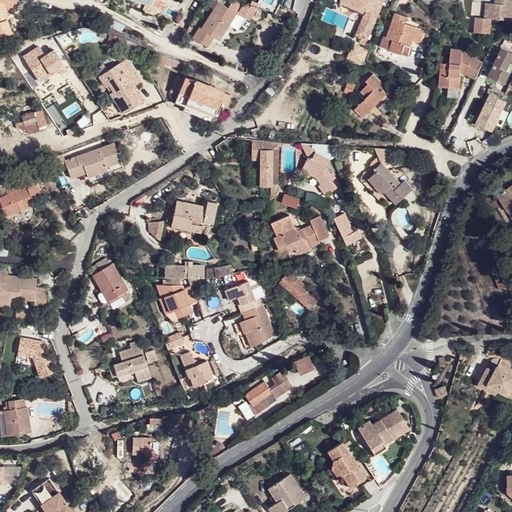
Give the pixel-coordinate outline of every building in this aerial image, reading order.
[(0,0),(0,38),(9,35),(4,22),(1,22),(0,18),(0,16),(4,15),(3,11),(14,6),(12,0),(0,0)] [(366,11),(340,0),(338,5),(364,15),(366,11)] [(383,0),(340,0),(366,11),(364,15),(362,22),(372,26),(383,0)] [(511,0),(497,0),(497,4),(493,4),(492,19),(511,21),(511,0)] [(239,7),(231,3),(228,8),(217,2),(201,30),(198,29),(192,39),(207,49),(211,42),(204,38),(207,33),(219,41),(229,23),(238,28),(244,17),(236,12),(239,7)] [(487,19),(477,19),(476,34),(491,34),(492,19),(487,19)] [(401,54),(406,56),(408,49),(407,49),(409,43),(417,46),(422,31),(392,21),(385,41),(391,43),(387,53),(400,57),(401,54)] [(372,26),(362,22),(356,35),(360,37),(367,40),(372,26)] [(204,38),(211,42),(214,38),(207,33),(204,38)] [(367,40),(360,37),(358,43),(364,45),(367,40)] [(45,44),(48,53),(58,51),(60,58),(70,56),(65,39),(45,44)] [(489,77),(505,85),(511,73),(507,71),(511,62),(511,52),(504,48),(489,77)] [(183,62),(167,55),(155,49),(151,58),(163,63),(165,60),(180,68),(183,62)] [(467,78),(474,82),(482,65),(464,55),(464,52),(450,50),(449,63),(440,63),(437,86),(457,89),(458,78),(455,77),(456,73),(459,74),(466,75),(467,78)] [(99,74),(124,114),(145,101),(134,85),(139,81),(127,62),(121,60),(99,74)] [(352,112),(360,120),(366,114),(379,99),(385,94),(386,93),(369,76),(362,83),(365,86),(357,94),(361,98),(355,104),(358,106),(352,112)] [(182,110),(211,122),(214,115),(219,117),(224,105),(226,105),(230,95),(184,77),(174,99),(185,103),(182,110)] [(385,94),(366,114),(374,122),(386,110),(382,106),(390,98),(385,94)] [(37,128),(44,126),(39,110),(26,115),(25,113),(22,114),(22,115),(21,116),(22,122),(15,124),(17,129),(20,129),(24,129),(26,134),(37,130),(37,128)] [(278,152),(280,142),(268,141),(252,139),(249,159),(257,160),(255,186),(266,188),(278,188),(278,152)] [(315,144),(300,143),(303,158),(305,159),(308,160),(311,153),(315,144)] [(84,163),(87,173),(89,178),(109,171),(108,167),(121,163),(114,144),(65,161),(70,179),(83,175),(80,164),(84,163)] [(329,192),(338,186),(323,166),(326,160),(311,153),(308,160),(305,159),(299,172),(314,179),(319,185),(316,187),(322,194),(328,191),(329,192)] [(367,178),(375,186),(381,193),(385,190),(388,193),(386,195),(395,205),(412,189),(402,179),(400,181),(382,160),(372,169),(374,172),(367,178)] [(0,196),(0,205),(5,216),(33,204),(31,200),(42,196),(30,168),(20,173),(25,187),(17,190),(6,194),(0,196)] [(375,186),(367,178),(363,182),(370,190),(375,186)] [(4,189),(6,194),(17,190),(15,184),(4,189)] [(511,186),(498,195),(507,213),(511,209),(511,186)] [(275,204),(278,188),(266,188),(273,210),(275,204)] [(296,206),(298,196),(282,194),(281,203),(296,206)] [(177,205),(193,229),(203,231),(209,205),(178,198),(177,205)] [(192,231),(192,229),(193,229),(177,205),(176,206),(171,205),(169,215),(174,216),(173,222),(173,224),(182,226),(182,228),(192,231)] [(344,213),(333,218),(345,245),(362,238),(358,229),(352,231),(344,213)] [(292,245),(296,253),(319,243),(318,241),(326,237),(317,217),(309,221),(310,223),(295,230),(289,215),(270,223),(276,237),(273,239),(278,251),(292,245)] [(149,228),(162,237),(166,219),(150,219),(149,228)] [(0,254),(9,256),(10,245),(3,244),(4,241),(0,240),(0,254)] [(99,271),(108,266),(103,257),(95,262),(99,271)] [(109,301),(127,291),(111,264),(108,266),(99,271),(93,275),(109,301)] [(232,264),(220,266),(226,274),(233,273),(232,264)] [(184,266),(165,266),(165,277),(184,277),(184,271),(184,266)] [(220,266),(207,269),(207,271),(207,278),(226,274),(220,266)] [(510,287),(502,267),(491,271),(498,291),(510,287)] [(7,273),(0,271),(0,301),(11,303),(12,299),(12,295),(18,296),(18,300),(34,302),(33,310),(44,312),(46,290),(35,289),(36,279),(10,276),(10,279),(6,278),(7,275),(7,273)] [(309,310),(316,303),(302,289),(304,286),(297,279),(294,282),(287,274),(279,282),(309,310)] [(239,305),(237,306),(240,314),(261,305),(258,298),(254,299),(246,282),(223,290),(227,300),(234,298),(237,297),(239,305)] [(169,311),(158,285),(154,285),(159,296),(157,297),(163,314),(169,311)] [(196,302),(190,285),(182,288),(181,285),(158,285),(169,311),(173,310),(176,317),(187,313),(184,306),(189,304),(196,302)] [(261,305),(240,314),(242,321),(246,330),(242,332),(248,347),(273,337),(261,305)] [(246,330),(242,321),(237,323),(240,332),(242,332),(246,330)] [(190,333),(183,334),(186,347),(192,346),(190,333)] [(177,337),(167,341),(169,347),(180,343),(177,337)] [(130,349),(118,352),(121,361),(143,353),(138,339),(128,342),(130,349)] [(156,359),(153,350),(145,352),(148,362),(156,359)] [(205,380),(214,377),(208,361),(199,365),(201,367),(197,369),(196,366),(191,352),(181,356),(189,379),(192,378),(195,387),(206,383),(205,380)] [(143,353),(121,361),(121,362),(112,365),(115,376),(133,370),(134,373),(147,369),(143,353)] [(294,361),(299,373),(313,367),(307,355),(294,361)] [(508,377),(511,373),(490,362),(486,370),(482,377),(502,388),(508,377)] [(482,377),(486,370),(479,366),(472,378),(490,388),(507,397),(511,387),(511,378),(508,377),(502,388),(482,377)] [(136,381),(150,376),(147,369),(134,373),(136,381)] [(264,381),(244,395),(253,408),(251,409),(258,419),(272,409),(271,407),(295,389),(284,374),(274,382),(278,388),(272,392),(264,381)] [(192,378),(189,379),(187,379),(191,389),(195,387),(192,378)] [(490,388),(472,378),(469,383),(487,392),(490,388)] [(445,386),(435,390),(438,398),(448,395),(445,386)] [(185,396),(183,390),(176,393),(178,399),(185,396)] [(22,399),(7,401),(8,410),(2,410),(4,435),(28,432),(25,408),(23,408),(22,399)] [(211,419),(212,404),(202,410),(201,418),(211,419)] [(371,419),(359,426),(375,454),(388,447),(386,444),(396,440),(393,435),(410,426),(400,409),(374,424),(371,419)] [(145,431),(159,432),(160,419),(149,418),(149,424),(145,424),(145,431)] [(412,430),(410,426),(393,435),(396,440),(412,430)] [(111,435),(113,442),(120,440),(118,433),(111,435)] [(141,452),(141,455),(149,456),(150,438),(132,438),(131,451),(141,452)] [(351,442),(349,439),(341,444),(340,442),(325,451),(331,460),(334,465),(331,468),(337,478),(341,476),(349,488),(364,478),(356,466),(353,469),(348,460),(351,458),(343,447),(351,442)] [(353,469),(356,466),(351,458),(348,460),(353,469)] [(288,473),(267,486),(271,494),(276,502),(272,504),(266,507),(269,511),(279,511),(281,511),(304,497),(288,473)] [(73,511),(50,477),(32,490),(47,511),(73,511)]
